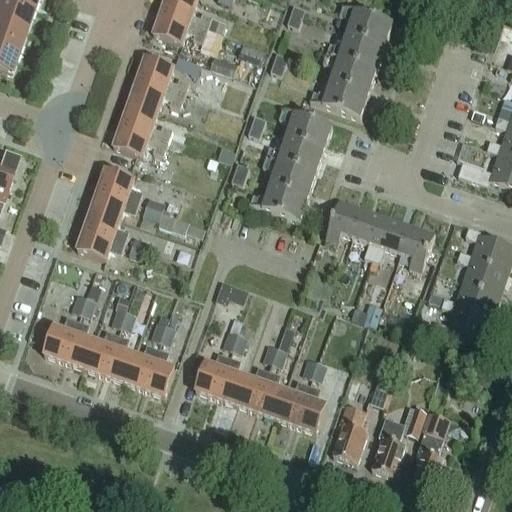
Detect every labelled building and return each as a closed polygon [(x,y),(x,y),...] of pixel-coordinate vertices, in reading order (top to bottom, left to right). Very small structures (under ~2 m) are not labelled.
[(39,0),(0,0),(0,5),(34,17),(39,0)] [(177,0),(168,0),(161,21),(208,37),(213,24),(202,20),(201,25),(193,22),(198,8),(177,0)] [(34,17),(0,5),(0,29),(26,39),(34,17)] [(302,26),(305,17),(294,13),(291,22),(302,26)] [(352,28),(347,42),(385,55),(393,31),(343,14),(339,24),(352,28)] [(208,37),(161,21),(153,42),(183,53),(187,40),(195,42),(193,47),(203,51),(208,37)] [(288,31),(299,34),(302,26),(291,22),(288,31)] [(26,39),(0,29),(0,53),(19,60),(26,39)] [(327,62),(377,79),(385,55),(347,42),(342,56),(330,51),(327,62)] [(0,78),(11,83),(19,60),(0,53),(0,78)] [(274,69),(285,73),(288,65),(277,61),(274,69)] [(369,103),(377,79),(327,62),(323,72),(335,76),(331,90),(369,103)] [(238,71),(214,64),(210,77),(233,84),(238,71)] [(138,86),(185,103),(189,90),(179,86),(178,91),(170,88),(175,75),(145,65),(138,86)] [(274,69),(271,78),(282,82),(285,73),(274,69)] [(138,86),(129,110),(159,120),(164,105),(171,108),(170,113),(180,116),(185,103),(138,86)] [(369,103),(331,90),(326,104),(314,99),(310,110),(361,127),(369,103)] [(129,110),(121,134),(168,150),(173,137),(163,133),(161,138),(153,135),(159,120),(129,110)] [(287,145),(325,158),(333,134),(282,117),(279,127),(291,131),(287,145)] [(263,136),(266,127),(255,123),(251,132),(263,136)] [(495,134),(507,138),(511,140),(511,123),(510,129),(498,125),(495,134)] [(248,141),(259,145),(263,136),(251,132),(248,141)] [(168,150),(121,134),(114,155),(143,165),(147,152),(155,155),(153,160),(163,164),(168,150)] [(487,158),(499,162),(511,166),(511,140),(507,138),(502,152),(490,148),(487,158)] [(316,182),(325,158),(287,145),(282,159),(270,155),(266,165),(316,182)] [(511,166),(499,162),(492,180),(463,170),(458,184),(488,194),(490,188),(511,195),(511,166)] [(4,165),(0,163),(0,220),(18,168),(4,164),(4,165)] [(308,206),(316,182),(266,165),(263,175),(275,180),(270,193),(308,206)] [(249,175),(238,171),(235,180),(246,184),(249,175)] [(98,198),(139,212),(142,201),(132,197),(135,188),(106,177),(98,198)] [(235,180),(232,188),(243,192),(246,184),(235,180)] [(300,230),(308,206),(270,193),(266,207),(253,203),(250,213),(300,230)] [(98,198),(91,218),(121,228),(124,219),(135,223),(139,212),(98,198)] [(149,204),(146,213),(162,219),(165,210),(149,204)] [(355,246),(365,217),(339,208),(326,247),(338,251),(341,242),(355,246)] [(159,228),(162,219),(146,213),(143,223),(159,228)] [(387,224),(365,217),(355,246),(369,251),(364,265),(372,268),(387,224)] [(121,228),(91,218),(84,238),(125,252),(128,241),(117,237),(121,228)] [(409,232),(387,224),(372,268),(380,271),(385,257),(399,261),(409,232)] [(435,241),(409,232),(399,261),(412,266),(409,276),(422,280),(435,241)] [(472,263),(471,268),(508,281),(511,270),(511,254),(479,243),(481,240),(469,236),(465,245),(477,249),(472,263)] [(121,263),(125,252),(84,238),(77,258),(106,268),(110,259),(121,263)] [(132,253),(148,259),(152,249),(136,244),(132,253)] [(148,259),(132,253),(129,263),(145,268),(148,259)] [(457,269),(469,273),(463,291),(500,304),(508,281),(471,268),(472,263),(460,259),(457,269)] [(78,289),(83,270),(56,262),(51,281),(78,289)] [(223,286),(216,307),(242,316),(249,295),(223,286)] [(492,327),(500,304),(463,291),(456,310),(445,305),(441,315),(453,319),(455,314),(492,327)] [(72,318),(81,321),(87,305),(77,302),(72,318)] [(81,321),(91,325),(96,309),(87,305),(81,321)] [(492,327),(455,314),(453,319),(448,333),(436,329),(433,339),(445,343),(446,339),(484,352),(492,327)] [(117,316),(112,333),(121,336),(127,320),(117,316)] [(121,336),(130,339),(136,323),(127,320),(121,336)] [(65,370),(79,330),(68,326),(64,337),(54,333),(44,363),(65,370)] [(79,330),(65,370),(85,377),(95,348),(86,344),(90,333),(79,330)] [(151,346),(161,350),(167,333),(157,330),(151,346)] [(161,350),(170,353),(176,337),(167,333),(161,350)] [(229,339),(224,355),(233,358),(238,342),(229,339)] [(85,377),(104,384),(119,344),(108,340),(104,351),(95,348),(85,377)] [(233,358),(242,361),(247,345),(238,342),(233,358)] [(104,384),(124,391),(135,362),(126,358),(129,347),(119,344),(104,384)] [(263,369),(272,372),(278,355),(268,352),(263,369)] [(124,391),(144,398),(158,358),(147,354),(144,365),(135,362),(124,391)] [(287,358),(279,356),(278,355),(272,372),(282,375),(287,358)] [(158,358),(144,398),(165,405),(175,376),(165,372),(169,361),(158,358)] [(196,399),(216,406),(230,366),(219,362),(216,373),(206,370),(208,366),(197,362),(190,383),(200,386),(196,399)] [(230,366),(216,406),(236,413),(246,384),(237,381),(241,370),(230,366)] [(302,383),(312,386),(317,370),(308,367),(302,383)] [(312,386),(321,389),(327,373),(317,370),(312,386)] [(347,397),(352,378),(338,375),(334,394),(347,397)] [(236,413),(256,420),(270,380),(259,376),(255,387),(246,384),(236,413)] [(270,380),(256,420),(276,427),(286,398),(277,394),(281,384),(270,380)] [(383,414),(391,392),(378,388),(371,410),(383,414)] [(286,398),(276,427),(296,434),(310,394),(299,390),(295,401),(286,398)] [(321,398),(310,394),(296,434),(316,441),(326,412),(317,408),(321,398)] [(357,473),(368,440),(360,438),(366,419),(347,413),(340,432),(344,433),(333,464),(357,473)] [(410,414),(404,433),(386,426),(379,446),(383,447),(372,478),(396,486),(407,454),(399,451),(403,440),(418,445),(427,420),(410,414)] [(438,465),(444,447),(451,428),(430,421),(424,440),(425,440),(418,459),(422,461),(411,492),(435,500),(446,468),(438,465)]
